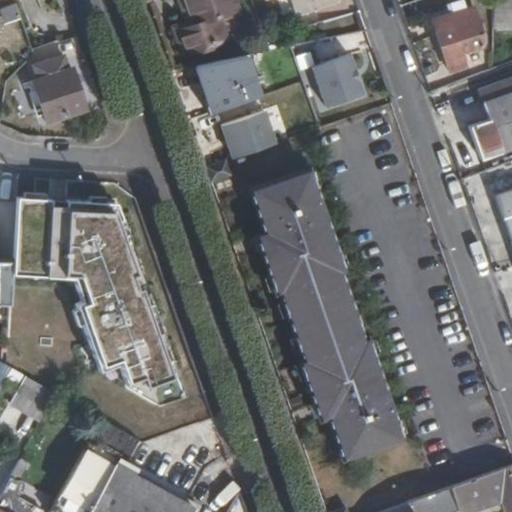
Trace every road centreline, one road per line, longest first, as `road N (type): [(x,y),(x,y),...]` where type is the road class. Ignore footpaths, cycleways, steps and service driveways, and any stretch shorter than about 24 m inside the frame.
road 1 (residential): [(511,400),(373,0)]
road 2 (residential): [(284,511),(156,152)]
road 3 (residential): [(156,152),(102,0)]
road 4 (residential): [(0,145),(35,159),(156,152)]
